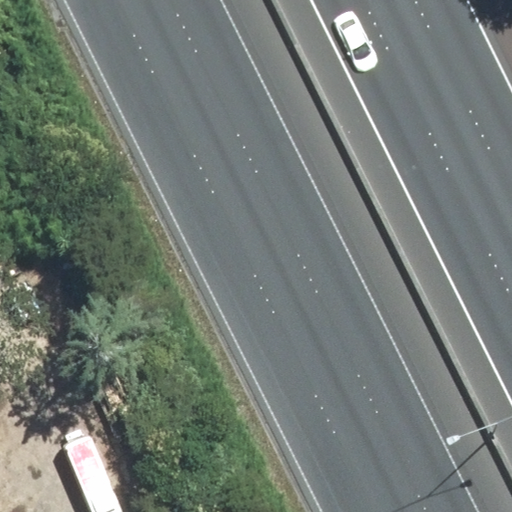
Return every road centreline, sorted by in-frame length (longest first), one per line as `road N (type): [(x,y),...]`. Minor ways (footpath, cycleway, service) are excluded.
road 1 (motorway): [(396,511),(138,0)]
road 2 (motorway): [(383,0),(511,257)]
